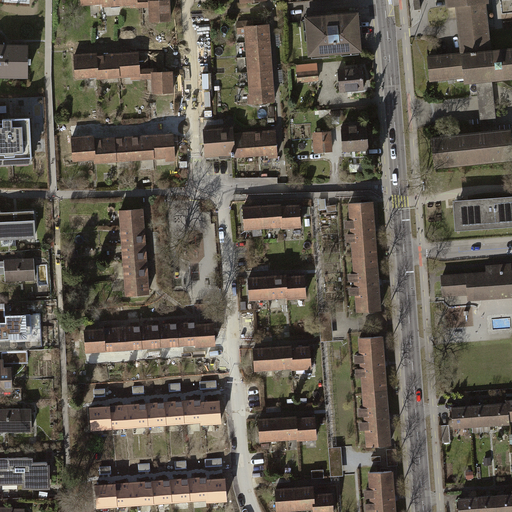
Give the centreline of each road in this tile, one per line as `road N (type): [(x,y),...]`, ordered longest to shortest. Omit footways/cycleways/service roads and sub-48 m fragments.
road 1 (residential): [(187,0),(194,176),(221,203),(253,511)]
road 2 (secondary): [(404,256),(384,0)]
road 3 (secondary): [(423,511),(404,256)]
